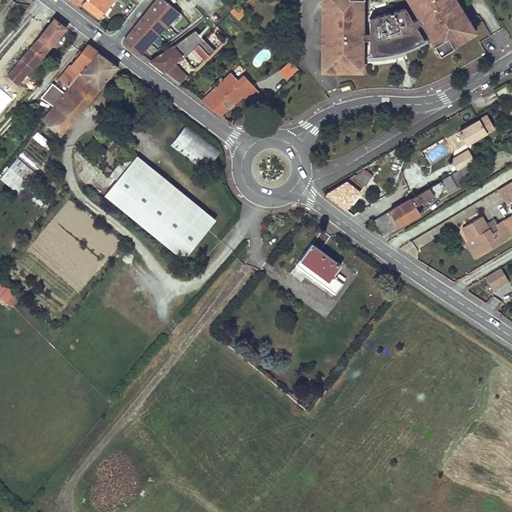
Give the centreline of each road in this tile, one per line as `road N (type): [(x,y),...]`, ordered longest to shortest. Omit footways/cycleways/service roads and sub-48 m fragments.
road 1 (secondary): [(297,185),(511,336)]
road 2 (secondary): [(111,46),(246,146)]
road 3 (unclassified): [(292,143),(323,114),(373,102),(434,101)]
